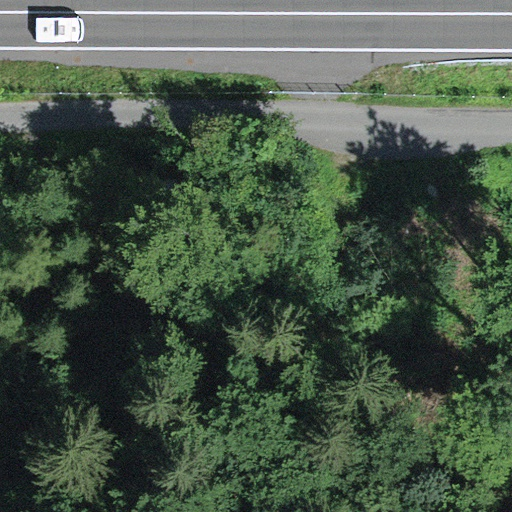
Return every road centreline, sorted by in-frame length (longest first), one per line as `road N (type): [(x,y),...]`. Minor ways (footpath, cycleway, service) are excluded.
road 1 (track): [(511,117),(0,106)]
road 2 (trunk): [(0,12),(511,13)]
